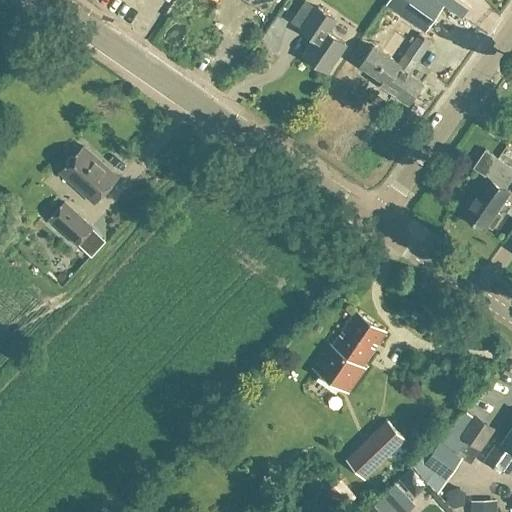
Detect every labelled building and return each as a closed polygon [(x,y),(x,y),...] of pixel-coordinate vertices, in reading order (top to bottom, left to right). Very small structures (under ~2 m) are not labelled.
[(248,0),(266,12),(274,0),(248,0)] [(388,0),(386,4),(425,32),(444,5),(436,0),(388,0)] [(437,0),(444,5),(462,17),(467,9),(453,0),(437,0)] [(315,40),(304,56),(326,71),(345,43),(326,31),(335,19),(318,7),(302,31),(315,40)] [(409,74),(431,42),(419,33),(398,64),(374,47),(361,65),(383,79),(380,84),(409,103),(422,83),(409,74)] [(128,118),(136,106),(122,97),(114,109),(128,118)] [(94,202),(117,177),(83,146),(55,177),(56,177),(63,169),(76,181),(73,183),(94,202)] [(496,212),(509,193),(504,189),(511,177),(511,170),(503,164),(491,180),(485,175),(467,200),(471,202),(463,214),(484,229),(486,225),(491,229),(501,216),(496,212)] [(92,228),(80,217),(64,202),(49,218),(77,244),(92,228)] [(83,242),(96,254),(109,239),(97,228),(83,242)] [(385,332),(356,311),(332,345),(329,344),(313,367),(348,391),(365,368),(362,366),(385,332)] [(470,463),(480,449),(461,436),(472,419),(464,413),(414,464),(437,490),(460,456),(470,463)] [(480,449),(493,431),(473,418),(472,419),(461,436),(480,449)] [(405,438),(388,421),(347,459),(364,477),(405,438)] [(511,429),(503,442),(499,439),(485,460),(502,472),(511,458),(511,429)] [(341,479),(327,490),(343,508),(357,497),(341,479)] [(404,511),(410,511),(421,502),(403,483),(390,496),(404,511)] [(497,511),(497,499),(471,500),(471,511),(497,511)]
